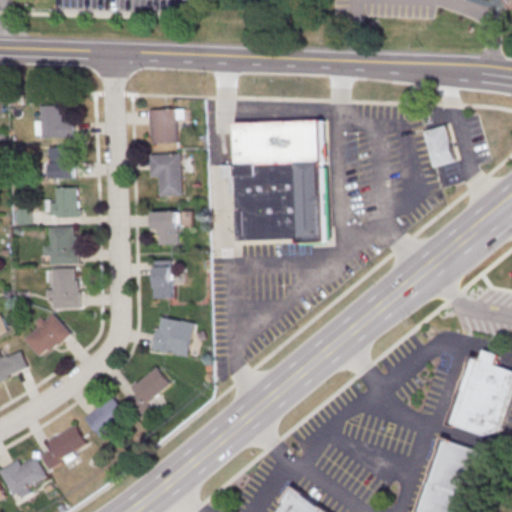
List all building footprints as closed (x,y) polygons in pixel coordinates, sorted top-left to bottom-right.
[(511,0),(511,9),(510,8),(504,12),(468,1),(468,0),(511,0)] [(40,137),(74,137),(74,117),(63,117),(63,105),(40,105),(40,137)] [(152,112),(178,111),(180,144),(155,145),(155,137),(152,137),(152,112)] [(236,124),(329,121),(334,246),(302,247),(302,241),(241,243),(236,124)] [(428,133),(449,127),(459,163),(438,169),(428,133)] [(49,147),(49,178),(76,178),(76,147),(49,147)] [(152,156),(182,155),(183,196),(161,197),(161,178),(152,178),(152,156)] [(50,216),(79,216),(79,187),(57,187),(57,199),(50,199),(50,216)] [(153,215),(180,214),(181,246),(157,247),(157,240),(154,240),(153,215)] [(51,229),(52,247),(45,247),(46,257),(53,257),(53,266),(82,265),(81,248),(78,248),(78,237),(75,237),(75,228),(51,229)] [(155,260),(155,298),(174,298),(174,260),(155,260)] [(53,272),(54,290),(47,290),(47,302),(54,302),(55,310),(84,309),(83,292),(80,293),(80,282),(77,282),(77,272),(53,272)] [(73,329),(50,311),(26,341),(48,359),(73,329)] [(0,316),(2,316),(10,333),(0,337),(0,316)] [(164,319),(197,325),(190,358),(155,351),(160,330),(162,330),(164,319)] [(453,425),(499,438),(511,394),(511,369),(497,365),(500,353),(487,349),(484,359),(473,356),(453,425)] [(0,351),(4,359),(9,357),(10,359),(23,353),(30,369),(11,378),(12,380),(0,385),(0,351)] [(142,412),(174,384),(158,366),(134,387),(140,395),(132,401),(142,412)] [(103,437),(130,414),(113,395),(87,417),(103,437)] [(53,451),(45,454),(51,468),(92,450),(81,426),(48,440),(53,451)] [(421,511),(446,439),(486,452),(465,511),(421,511)] [(3,469),(17,499),(52,482),(40,458),(29,463),(26,457),(3,469)] [(0,475),(0,499),(8,497),(0,475)] [(279,511),(296,490),(326,511),(279,511)]
